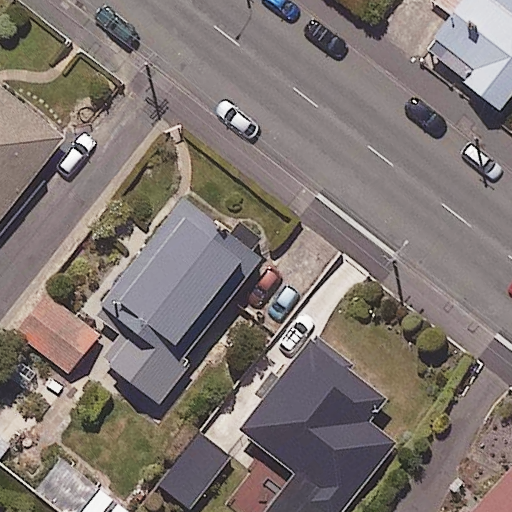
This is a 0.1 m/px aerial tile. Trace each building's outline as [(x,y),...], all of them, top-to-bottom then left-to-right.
[(511,96),(511,0),(428,0),(452,19),(422,58),(497,116),(511,96)] [(0,225),(68,149),(0,87),(0,225)] [(261,255),(190,199),(97,318),(124,339),(107,360),(164,404),(195,364),(183,355),(261,255)] [(102,338),(53,300),(24,337),(72,376),(102,338)] [(394,400),(321,340),(246,430),(303,476),(273,511),(348,511),(402,447),(374,424),(394,400)] [(0,451),(13,434),(0,424),(0,451)] [(234,459),(203,435),(162,487),(192,511),(234,459)] [(511,511),(511,478),(480,511),(511,511)] [(127,511),(102,492),(86,511),(127,511)]
